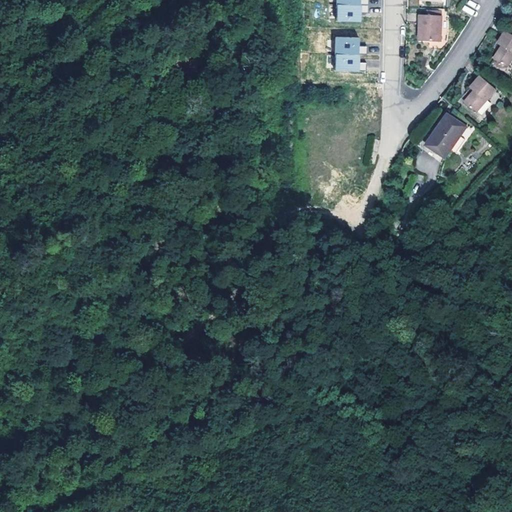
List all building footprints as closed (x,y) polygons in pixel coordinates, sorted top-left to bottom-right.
[(369,13),(369,6),(337,5),(337,21),(360,21),(360,13),(369,13)] [(428,16),(420,15),(419,41),(440,42),(441,16),(428,16)] [(506,68),(511,58),(511,35),(505,31),(497,43),(502,46),(493,59),(506,68)] [(359,37),(336,37),(335,54),(359,55),(359,54),(367,54),(367,46),(359,46),(359,37)] [(358,63),(359,55),(335,54),(335,70),(367,71),(367,63),(358,63)] [(476,113),(496,91),(480,76),(470,87),(473,91),(464,102),(476,113)] [(459,137),(465,128),(447,116),(426,146),(445,159),(451,150),(448,147),(453,139),(456,141),(459,137)] [(448,147),(451,150),(455,153),(464,140),(459,137),(456,141),(453,139),(448,147)]
